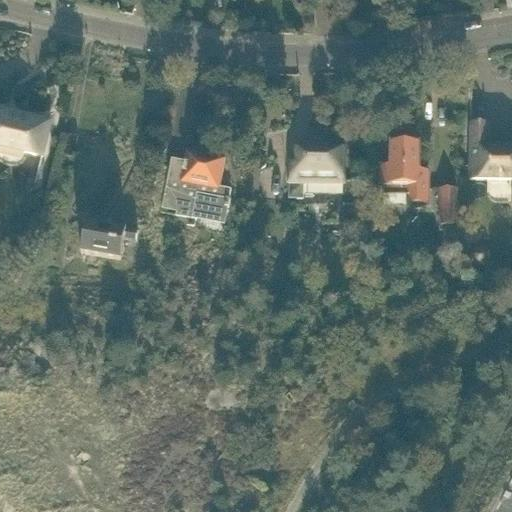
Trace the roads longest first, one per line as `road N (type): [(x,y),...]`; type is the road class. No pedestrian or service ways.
road 1 (residential): [(511,32),(324,60)]
road 2 (residential): [(324,60),(147,42)]
road 3 (residential): [(147,42),(0,7)]
